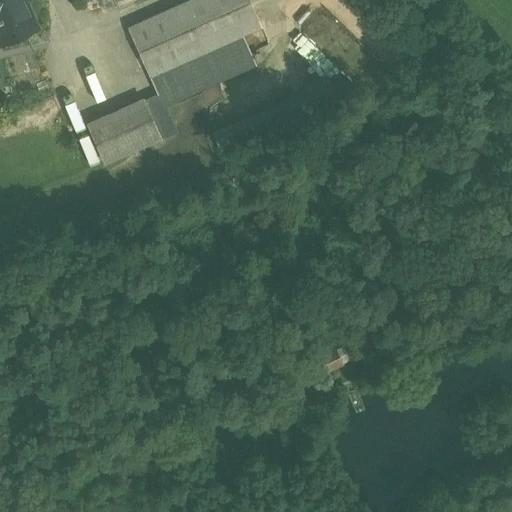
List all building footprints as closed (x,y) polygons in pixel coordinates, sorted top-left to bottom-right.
[(40,31),(25,0),(0,0),(0,24),(0,25),(10,45),(40,31)] [(250,0),(192,0),(130,28),(151,74),(240,35),(262,25),(250,0)] [(240,35),(151,74),(165,105),(254,65),(240,35)] [(331,82),(213,127),(226,159),(275,140),(271,130),(282,126),(283,129),(341,107),(331,82)] [(162,136),(145,99),(89,124),(106,161),(162,136)]
